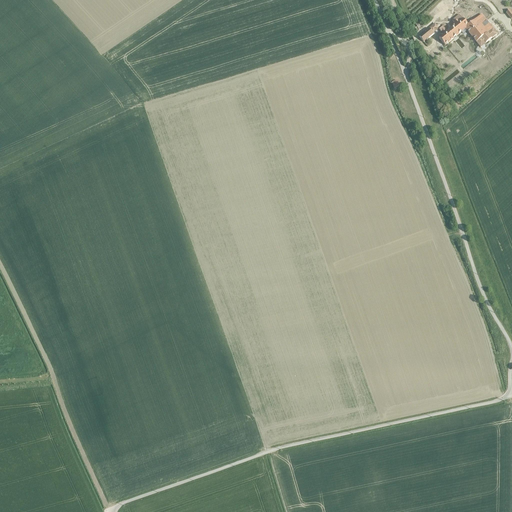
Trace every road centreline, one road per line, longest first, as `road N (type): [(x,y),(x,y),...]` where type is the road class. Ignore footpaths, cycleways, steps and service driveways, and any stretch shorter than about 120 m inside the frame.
road 1 (unclassified): [(112,511),(275,448),(507,395)]
road 2 (unclassified): [(404,73),(478,283),(511,348)]
road 3 (track): [(112,510),(0,263)]
